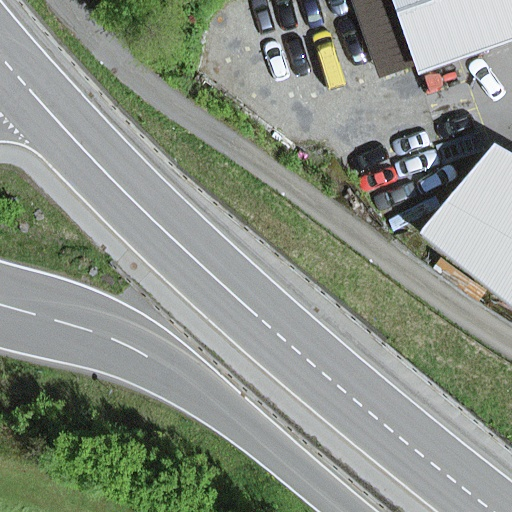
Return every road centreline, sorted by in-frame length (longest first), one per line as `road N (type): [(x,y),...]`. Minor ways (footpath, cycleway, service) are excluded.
road 1 (primary): [(2,68),(299,353),(503,511)]
road 2 (tertiary): [(0,309),(74,325),(143,355),(279,446),(358,511)]
